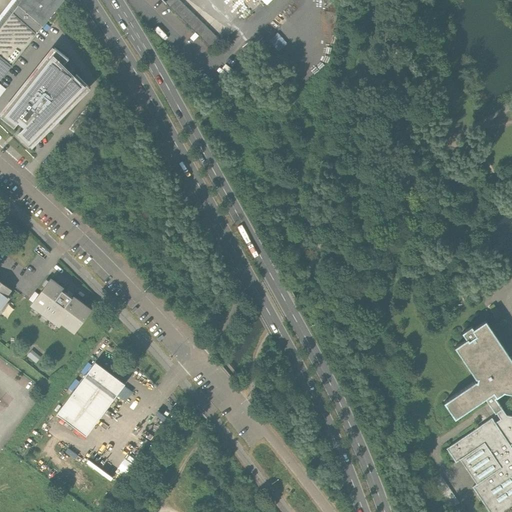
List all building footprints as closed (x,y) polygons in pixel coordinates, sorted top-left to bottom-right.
[(25,0),(20,6),(44,27),(67,0),(25,0)] [(220,40),(178,0),(167,0),(165,3),(211,49),(220,40)] [(20,6),(14,14),(38,35),(44,27),(20,6)] [(14,14),(0,31),(0,57),(12,67),(38,35),(14,14)] [(30,147),(32,149),(90,90),(89,88),(89,87),(77,75),(73,78),(63,68),(69,59),(55,49),(1,118),(14,128),(18,123),(25,128),(18,135),(30,148),(30,147)] [(0,82),(12,67),(0,57),(0,82)] [(91,310),(51,279),(31,305),(59,326),(62,323),(74,332),(91,310)] [(6,296),(11,290),(0,282),(0,309),(9,298),(6,296)] [(459,419),(486,402),(496,419),(455,446),(496,511),(511,511),(511,353),(489,319),(455,341),(480,381),(449,403),(459,419)] [(40,357),(31,350),(27,356),(35,363),(40,357)] [(95,362),(56,413),(86,436),(125,385),(95,362)]
